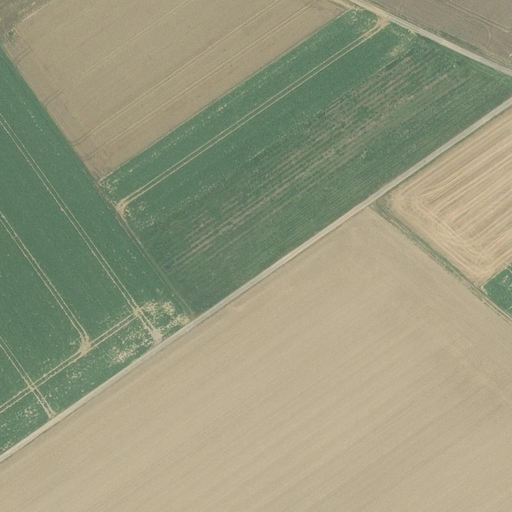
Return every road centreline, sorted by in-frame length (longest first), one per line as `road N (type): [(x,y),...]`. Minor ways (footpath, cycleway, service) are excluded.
road 1 (track): [(0,460),(511,102)]
road 2 (track): [(191,327),(0,56)]
road 3 (track): [(511,320),(369,203)]
road 4 (track): [(350,0),(511,75)]
